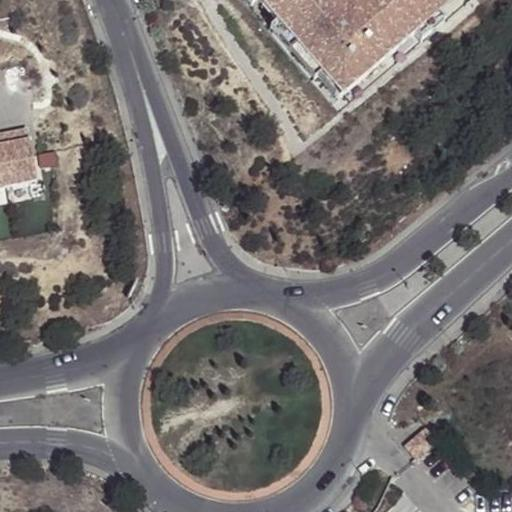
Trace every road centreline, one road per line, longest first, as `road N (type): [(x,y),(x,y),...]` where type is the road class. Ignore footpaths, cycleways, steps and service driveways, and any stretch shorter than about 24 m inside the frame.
road 1 (tertiary): [(511,167),(367,284),(302,303)]
road 2 (residential): [(146,85),(162,243),(153,321)]
road 3 (tertiary): [(359,404),(402,337),(511,242)]
road 4 (residential): [(244,285),(205,227),(146,85)]
road 5 (tertiary): [(0,444),(56,445),(134,462)]
road 6 (tertiary): [(290,511),(327,486),(347,456),(359,404)]
road 7 (tertiary): [(129,359),(0,383)]
road 8 (tertiary): [(359,404),(352,364),(332,329),(302,303)]
